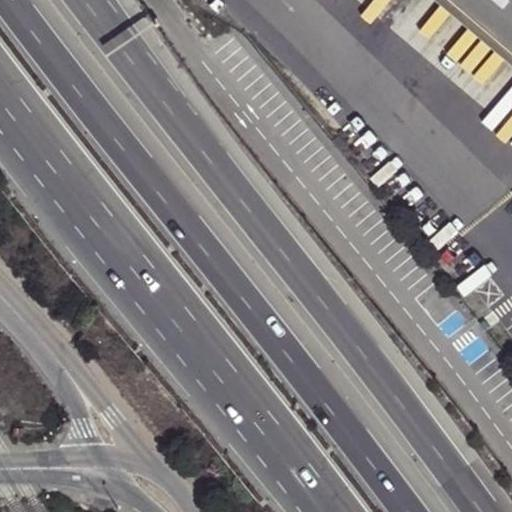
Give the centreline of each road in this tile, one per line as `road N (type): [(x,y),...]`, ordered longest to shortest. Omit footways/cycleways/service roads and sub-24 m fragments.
road 1 (motorway): [(408,511),(9,0)]
road 2 (motorway): [(479,511),(84,0)]
road 3 (motorway): [(46,150),(330,511)]
road 4 (secondary): [(0,293),(74,378),(130,474)]
road 5 (tertiary): [(0,468),(130,474)]
